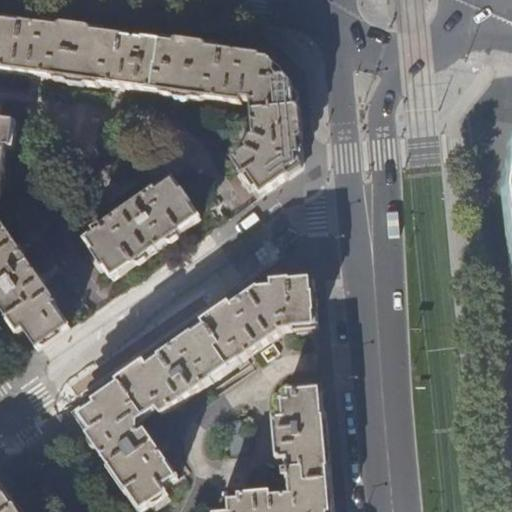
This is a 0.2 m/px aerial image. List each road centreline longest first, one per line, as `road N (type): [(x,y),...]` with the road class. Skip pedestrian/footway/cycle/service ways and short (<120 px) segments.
road 1 (residential): [(352,213),(289,224),(13,416)]
road 2 (primary): [(377,331),(390,219),(382,107),(439,41)]
road 3 (primary): [(337,29),(352,213)]
road 4 (primary): [(393,511),(377,331)]
road 5 (primary): [(352,213),(377,331)]
